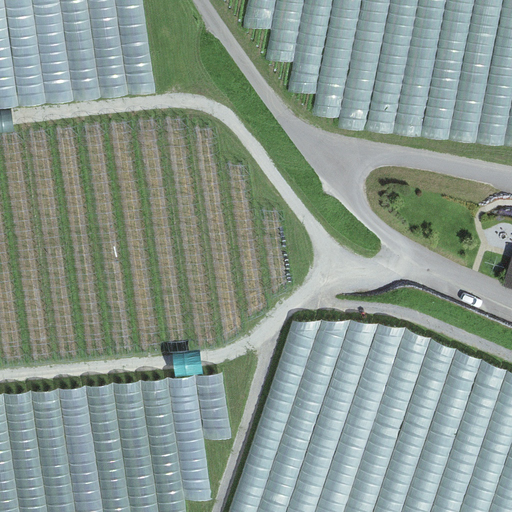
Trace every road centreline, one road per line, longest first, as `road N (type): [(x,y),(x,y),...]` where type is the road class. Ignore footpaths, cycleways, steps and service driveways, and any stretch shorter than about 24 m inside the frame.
road 1 (track): [(511,304),(457,279),(362,213),(332,161)]
road 2 (track): [(332,161),(296,129),(202,0)]
road 3 (track): [(511,179),(376,154),(332,161)]
